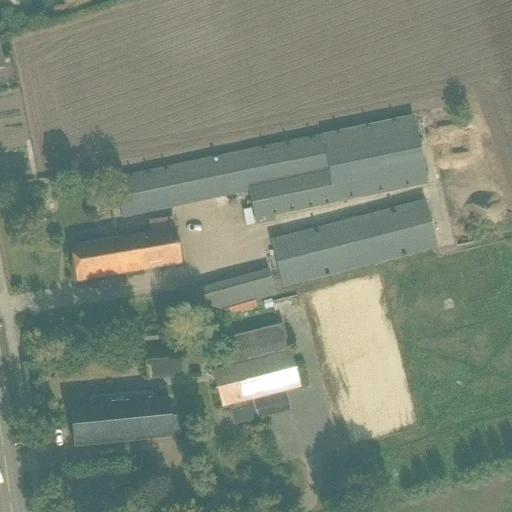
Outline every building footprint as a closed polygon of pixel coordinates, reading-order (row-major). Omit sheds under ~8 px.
[(414,117),(172,167),(180,207),(249,193),(256,226),(275,222),(274,217),(428,186),(414,117)] [(282,288),(437,248),(425,201),(270,242),(282,288)] [(151,234),(90,243),(70,247),(76,283),(180,264),(173,221),(150,225),(151,234)] [(268,271),(191,287),(196,312),(273,297),(268,271)] [(301,389),(290,351),(282,322),(222,339),(230,367),(212,372),(222,409),(228,407),(230,414),(253,407),(252,403),(301,389)] [(157,332),(143,333),(144,345),(158,344),(157,332)] [(147,380),(185,376),(182,347),(144,350),(147,380)] [(73,446),(172,437),(168,401),(111,406),(110,397),(90,399),(91,408),(70,410),(73,446)]
